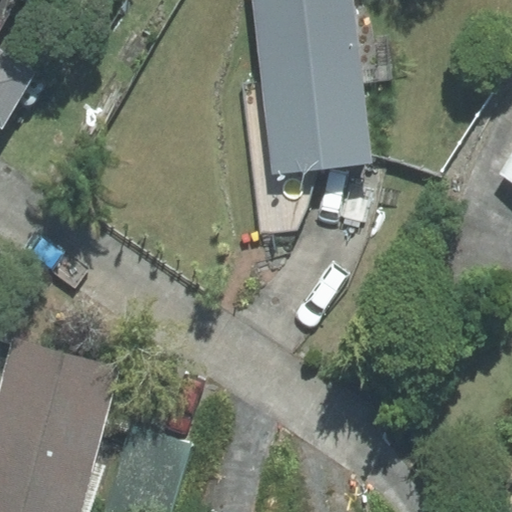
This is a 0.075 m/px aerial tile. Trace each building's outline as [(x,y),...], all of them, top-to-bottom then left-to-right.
[(0,0),(0,22),(12,0),(0,0)] [(246,0),(270,173),(374,159),(352,0),(246,0)] [(58,61),(0,29),(0,108),(25,122),(58,61)] [(511,150),(497,175),(511,184),(511,150)] [(79,511),(119,366),(13,338),(0,387),(0,511),(79,511)] [(173,511),(193,444),(134,427),(110,511),(173,511)]
